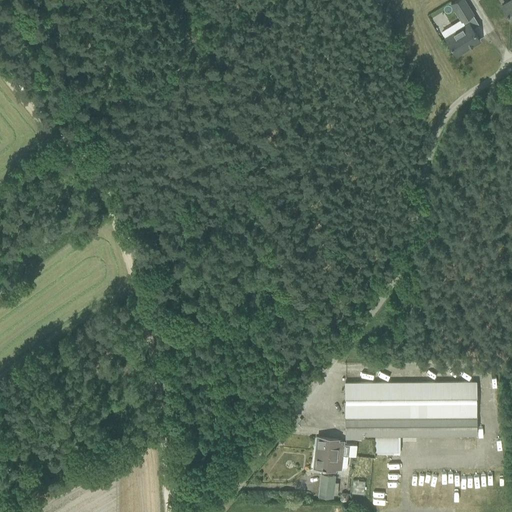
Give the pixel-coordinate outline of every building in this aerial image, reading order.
[(473,14),(464,0),(457,0),(451,4),(462,21),(473,14)] [(511,0),(510,0),(502,5),(511,21),(511,20),(511,0)] [(480,40),(469,23),(445,38),(456,55),(480,40)] [(345,382),(346,438),(364,438),(364,436),(476,435),(476,381),(345,382)] [(316,446),(313,467),(322,468),(322,469),(325,469),(325,468),(335,469),(335,467),(341,468),(342,455),(348,456),(356,457),(357,445),(350,444),(343,444),(343,441),(338,441),(338,439),(317,437),(316,446)] [(317,496),(333,497),(335,475),(320,473),(317,496)]
